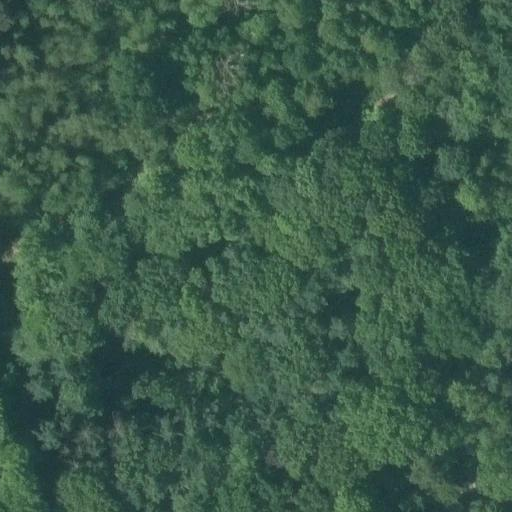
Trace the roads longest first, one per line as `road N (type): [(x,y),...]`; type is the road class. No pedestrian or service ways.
road 1 (track): [(497,0),(427,74),(337,142),(113,187),(49,219),(0,263)]
road 2 (track): [(44,511),(0,263)]
road 3 (track): [(511,478),(391,511)]
